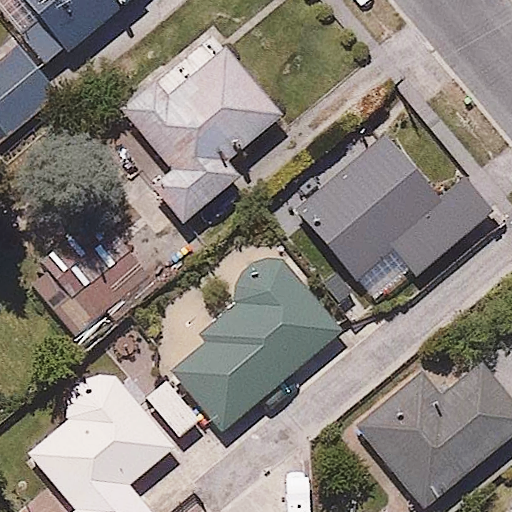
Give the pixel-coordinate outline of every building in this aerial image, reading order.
[(24,0),(30,6),(15,19),(49,60),(119,0),(24,0)] [(177,213),(238,162),(228,150),(282,105),(210,18),(114,99),(165,160),(146,176),(177,213)] [(11,32),(0,40),(0,136),(58,87),(11,32)] [(394,246),(420,279),(499,215),(410,105),(288,204),(350,280),(358,275),(372,292),(397,272),(383,254),(394,246)] [(118,324),(195,253),(131,183),(54,254),(38,235),(7,263),(77,339),(107,312),(118,324)] [(221,426),(342,325),(283,253),(271,247),(258,246),(242,253),(234,263),(230,276),(232,290),(242,303),(165,367),(169,371),(143,393),(179,436),(209,411),(221,426)] [(426,361),(352,425),(425,510),(511,435),(511,396),(473,351),(441,378),(426,361)] [(149,511),(127,479),(170,443),(116,378),(106,374),(90,375),(76,383),(68,399),(69,417),(25,453),(69,507),(63,511),(149,511)]
